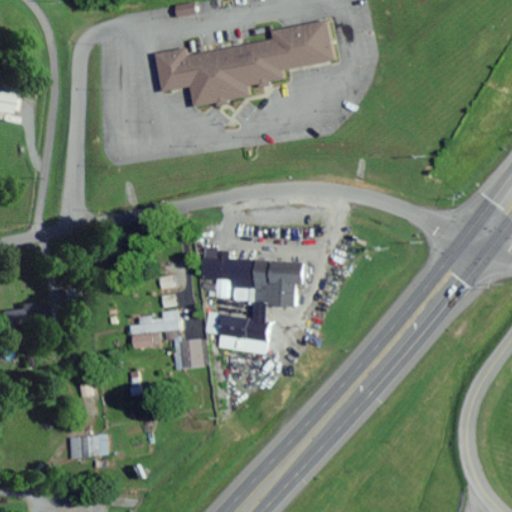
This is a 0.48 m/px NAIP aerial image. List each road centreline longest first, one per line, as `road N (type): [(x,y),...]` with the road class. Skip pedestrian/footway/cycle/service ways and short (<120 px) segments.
road 1 (residential): [(461,239),(361,195),(288,189),(97,220),(0,245)]
road 2 (trunk): [(511,170),(377,342),(222,511)]
road 3 (trunk): [(266,511),(422,339),(511,223)]
road 4 (residential): [(38,236),(58,98),(49,30),(27,0)]
road 5 (tertiary): [(502,511),(475,473),(469,430),(481,388),(511,342)]
road 6 (residential): [(137,500),(0,489)]
